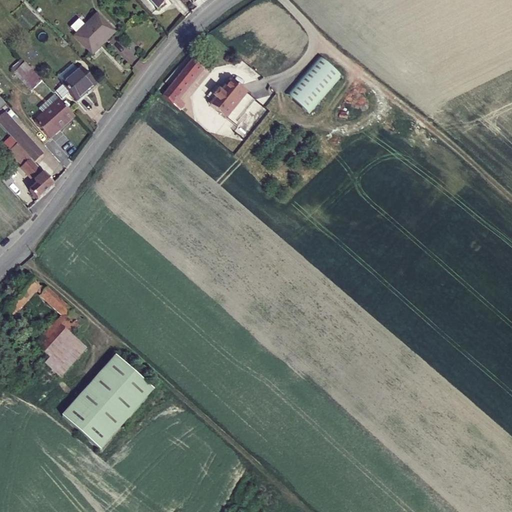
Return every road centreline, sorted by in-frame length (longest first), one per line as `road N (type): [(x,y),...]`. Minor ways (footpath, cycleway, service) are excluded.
road 1 (tertiary): [(0,266),(165,58),(229,0)]
road 2 (track): [(511,199),(276,0)]
